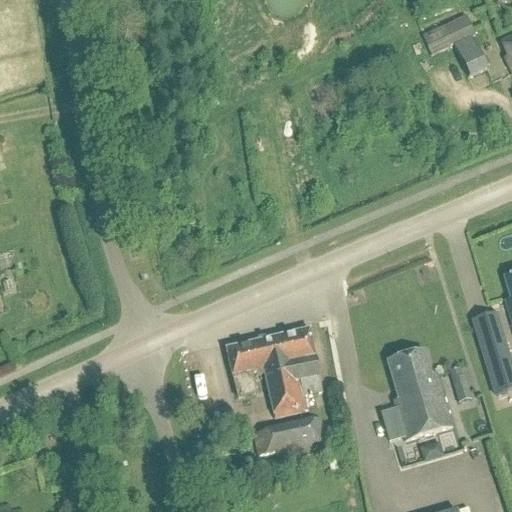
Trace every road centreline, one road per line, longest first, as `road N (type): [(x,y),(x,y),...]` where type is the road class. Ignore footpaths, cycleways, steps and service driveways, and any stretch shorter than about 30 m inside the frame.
road 1 (tertiary): [(145,348),(511,190)]
road 2 (unclassified): [(145,348),(108,243),(63,0)]
road 3 (unclassified): [(183,511),(148,393),(145,348)]
road 4 (tertiary): [(0,414),(145,348)]
